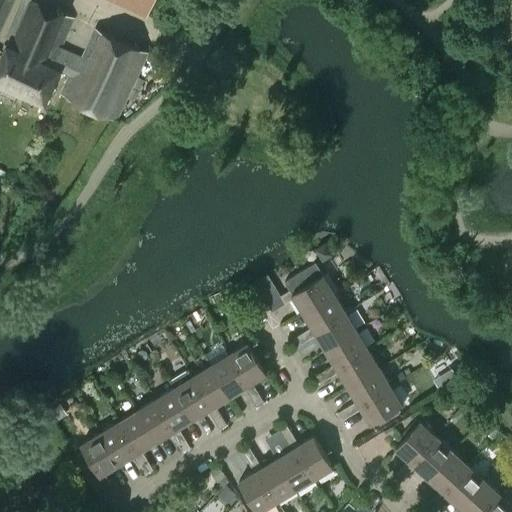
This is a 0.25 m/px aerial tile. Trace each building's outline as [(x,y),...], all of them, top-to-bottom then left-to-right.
[(0,0),(0,28),(12,0),(0,0)] [(0,83),(45,104),(60,70),(69,52),(60,48),(73,18),(33,0),(21,0),(6,35),(10,36),(6,45),(6,44),(0,57),(0,83)] [(108,0),(142,12),(146,0),(108,0)] [(61,93),(116,118),(117,119),(147,53),(147,52),(96,28),(82,58),(69,52),(60,70),(70,74),(61,93)] [(295,297),(304,311),(335,293),(323,273),(315,259),(283,277),(290,289),(281,295),(285,303),(295,297)] [(259,290),(270,306),(281,299),(270,283),(259,290)] [(346,311),(335,293),(304,311),(313,326),(315,330),(346,311)] [(346,311),(315,330),(313,326),(303,332),(308,340),(317,334),(326,348),(357,329),(346,311)] [(337,367),(368,348),(357,329),(326,348),(335,363),(337,367)] [(298,346),(308,340),(303,332),(293,338),(298,346)] [(229,353),(248,384),(244,386),(250,396),(258,391),(252,382),(267,372),(249,341),(229,353)] [(368,348),(337,367),(335,363),(326,369),(330,377),(340,371),(349,385),(380,366),(368,348)] [(248,384),(229,353),(211,364),(230,395),(244,386),(248,384)] [(192,376),(211,407),(207,409),(213,419),(221,414),(215,404),(230,395),(211,364),(192,376)] [(447,385),(461,375),(454,365),(439,375),(447,385)] [(360,404),(391,385),(380,366),(349,385),(357,400),(360,404)] [(320,383),(330,377),(326,369),(316,375),(320,383)] [(211,407),(192,376),(174,387),(193,418),(207,409),(211,407)] [(391,385),(360,404),(357,400),(348,406),(353,414),(362,408),(372,423),(403,404),(391,385)] [(178,427),(193,418),(174,387),(155,398),(174,429),(171,431),(177,441),(184,436),(178,427)] [(264,401),(258,391),(250,396),(256,406),(264,401)] [(171,431),(174,429),(155,398),(137,409),(156,440),(171,431)] [(56,421),(66,415),(60,404),(49,410),(56,421)] [(343,420),(353,414),(348,406),(338,412),(343,420)] [(119,420),(137,451),(134,454),(140,463),(147,459),(141,449),(156,440),(137,409),(119,420)] [(227,424),(221,414),(213,419),(219,428),(227,424)] [(137,451),(119,420),(100,432),(119,463),(134,454),(137,451)] [(412,462),(437,435),(420,420),(396,447),(409,459),(412,462)] [(498,429),(499,428),(489,420),(482,428),(492,436),(498,429)] [(279,429),(285,439),(293,434),(287,424),(279,429)] [(104,472),(119,463),(100,432),(81,443),(85,450),(75,457),(95,491),(110,482),(104,472)] [(314,477),(295,446),(299,444),(293,434),(285,439),(291,449),(277,457),(296,488),(314,477)] [(315,435),(299,444),(295,446),(314,477),(333,466),(315,435)] [(412,462),(409,459),(401,467),(408,473),(416,465),(428,476),(453,449),(437,435),(412,462)] [(190,446),(184,436),(177,441),(183,451),(190,446)] [(242,452),(248,461),(256,457),(250,447),(242,452)] [(453,449),(428,476),(441,488),(444,491),(469,464),(453,449)] [(277,500),(258,469),(262,467),(256,457),(248,461),(254,471),(239,480),(258,511),(277,500)] [(277,457),(262,467),(258,469),(277,500),(296,488),(277,457)] [(153,469),(147,459),(140,463),(146,473),(153,469)] [(485,479),(469,464),(444,491),(441,488),(433,496),(440,502),(448,494),(460,505),(485,479)] [(225,477),(218,465),(210,471),(217,482),(225,477)] [(408,473),(401,467),(393,476),(400,482),(408,473)] [(460,505),(467,511),(483,511),(501,493),(485,479),(460,505)] [(228,501),(236,492),(226,484),(219,492),(228,501)] [(364,499),(357,493),(349,501),(355,508),(364,499)] [(511,511),(511,503),(501,493),(483,511),(511,511)] [(440,502),(433,496),(426,505),(432,511),(440,502)] [(351,511),(355,508),(349,501),(341,510),(344,511),(343,511),(351,511)]
